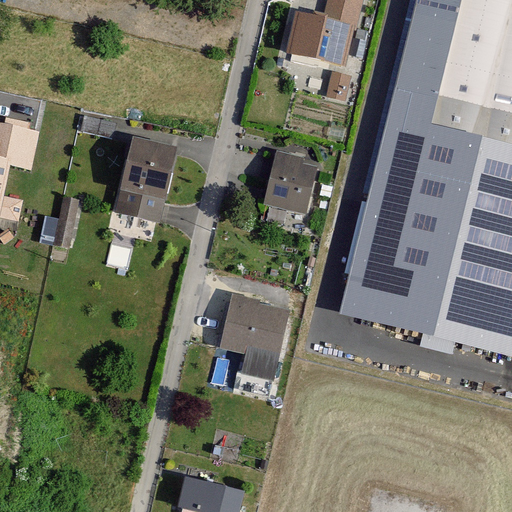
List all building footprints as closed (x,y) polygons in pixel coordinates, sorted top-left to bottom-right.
[(345,70),(359,14),(302,0),(301,0),(288,56),(345,70)] [(511,0),(417,0),(340,314),(511,356),(511,0)] [(116,125),(85,118),(81,133),(112,140),(116,125)] [(38,134),(0,126),(0,157),(32,164),(38,134)] [(159,224),(176,152),(134,142),(118,214),(159,224)] [(0,212),(10,162),(0,160),(0,212)] [(307,219),(318,176),(277,165),(266,208),(307,219)] [(78,202),(63,200),(55,246),(69,248),(78,202)] [(280,360),(290,319),(232,306),(223,347),(280,360)] [(238,511),(242,496),(189,484),(182,511),(238,511)]
